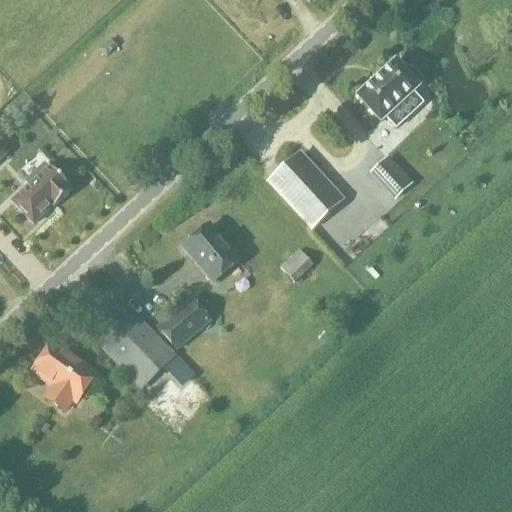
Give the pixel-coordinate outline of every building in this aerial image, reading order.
[(419,88),(396,63),(358,98),(381,123),(386,119),(396,130),(423,106),(413,94),(419,88)] [(313,231),(342,204),(299,157),(270,185),(313,231)] [(395,202),(409,189),(387,165),(373,178),(395,202)] [(23,196),(13,205),(23,216),(34,227),(43,218),(53,209),(54,210),(62,203),(70,196),(68,194),(71,192),(68,189),(70,187),(65,182),(60,176),(58,178),(54,174),(50,170),(49,171),(45,167),(36,174),(28,182),(30,185),(32,187),(23,196)] [(183,250),(215,286),(241,263),(210,227),(183,250)] [(300,253),(281,270),(296,285),(314,268),(300,253)] [(193,303),(159,331),(178,353),(211,324),(193,303)] [(134,324),(110,347),(148,387),(176,359),(138,320),(134,324)] [(53,347),(33,375),(52,388),(44,399),(66,415),(74,404),(78,407),(98,378),(53,347)]
